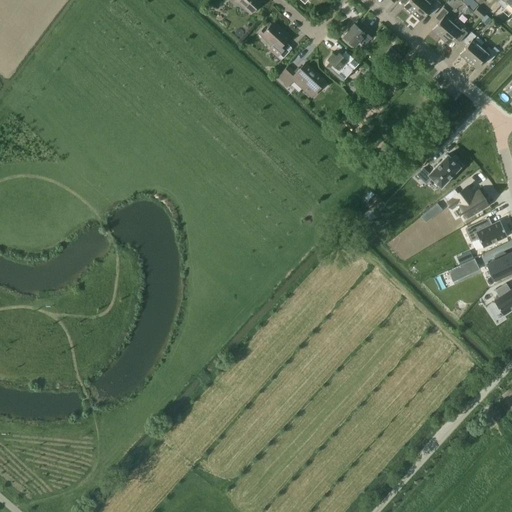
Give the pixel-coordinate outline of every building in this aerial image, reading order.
[(236,0),(251,13),(261,2),(259,0),(236,0)] [(408,0),(404,6),(412,13),(423,0),(408,0)] [(436,2),(433,4),(428,0),(423,0),(412,13),(420,21),(428,12),(432,15),(441,6),(436,2)] [(511,0),(505,0),(501,6),(504,9),(508,5),(511,7),(511,0)] [(473,12),(480,19),(486,13),(479,6),(473,12)] [(439,21),(432,30),(439,37),(440,38),(454,22),(453,21),(445,15),(448,12),(446,11),(443,8),(435,18),(439,21)] [(487,26),(492,20),(486,14),(480,20),(487,26)] [(454,22),(440,38),(448,45),(452,41),(452,40),(457,44),(469,30),(464,26),(456,19),(454,22)] [(290,50),(283,44),(288,39),(272,24),(266,30),(264,27),(258,34),(271,46),(268,49),(277,57),(281,60),(290,50)] [(354,24),(343,37),(355,46),(361,38),(367,43),(370,38),(371,39),(372,37),(376,33),(365,24),(361,29),(354,24)] [(463,42),(467,45),(459,54),(468,61),(481,46),(473,39),(476,36),(471,32),(463,42)] [(481,46),(468,61),(476,69),(484,60),(488,63),(496,54),(491,50),(488,47),(486,50),(481,46)] [(401,57),(390,48),(385,54),(396,63),(401,57)] [(347,49),(341,55),(339,53),(336,56),(333,53),(327,59),(330,62),(325,67),(342,81),(360,61),(347,49)] [(287,87),(294,80),(312,96),(325,82),(305,63),(296,73),(288,66),(276,78),(287,87)] [(423,168),(417,174),(426,183),(431,178),(440,186),(460,166),(447,154),(429,174),(423,168)] [(466,187),(454,196),(458,202),(467,217),(487,204),(479,191),(472,195),(466,187)] [(436,204),(421,216),(426,222),(441,210),(436,204)] [(488,218),(465,229),(471,241),(478,238),(483,247),(507,236),(500,220),(487,226),(485,220),(488,219),(488,218)] [(496,259),(487,263),(495,279),(497,278),(498,280),(505,276),(505,275),(511,271),(511,251),(505,255),(504,252),(495,256),(496,259)] [(473,258),(470,252),(464,255),(467,261),(473,258)] [(474,258),(447,271),(452,282),(479,269),(474,258)] [(499,297),(494,300),(503,315),(511,309),(511,288),(510,290),(506,283),(495,290),(499,297)] [(410,342),(421,329),(403,313),(391,325),(410,342)]
